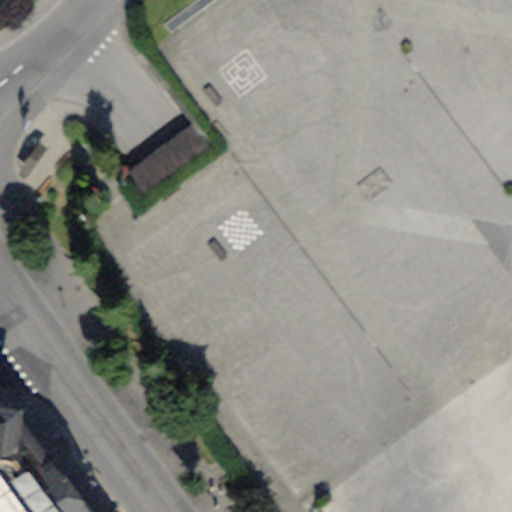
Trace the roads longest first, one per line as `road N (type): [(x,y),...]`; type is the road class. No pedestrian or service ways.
road 1 (unclassified): [(28,329),(159,511)]
road 2 (unclassified): [(0,88),(100,0)]
